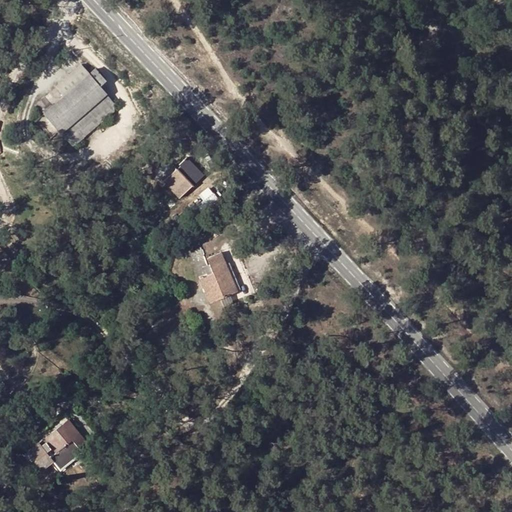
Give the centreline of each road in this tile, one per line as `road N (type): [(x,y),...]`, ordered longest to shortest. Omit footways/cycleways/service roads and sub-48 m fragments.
road 1 (primary): [(92,0),(511,443)]
road 2 (track): [(173,0),(232,87),(287,148),(511,367)]
